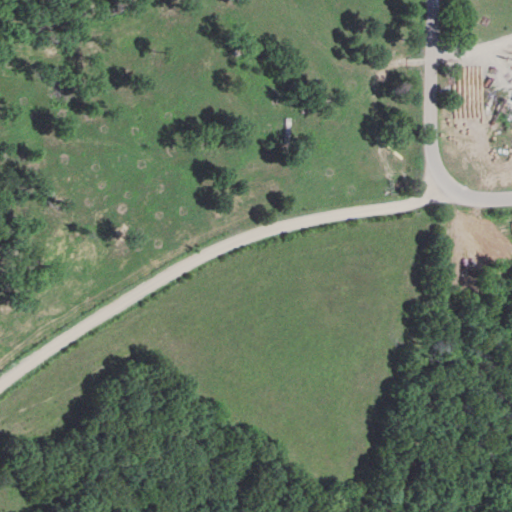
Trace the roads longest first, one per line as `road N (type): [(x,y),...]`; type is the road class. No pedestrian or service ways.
road 1 (residential): [(0,387),(144,291),(230,245),(430,195)]
road 2 (residential): [(430,195),(429,0)]
